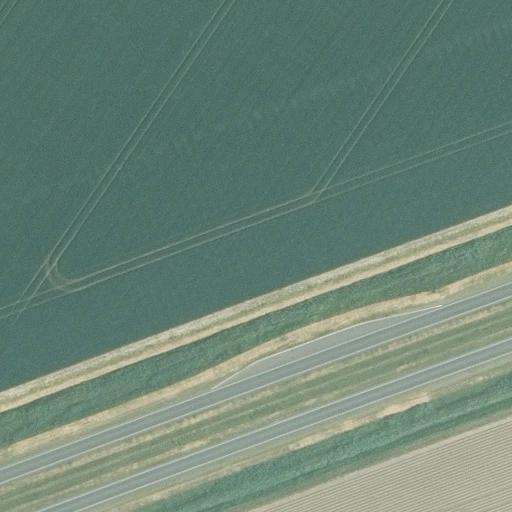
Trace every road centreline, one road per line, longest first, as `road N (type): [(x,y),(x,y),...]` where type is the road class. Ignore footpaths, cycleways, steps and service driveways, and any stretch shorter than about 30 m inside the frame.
road 1 (trunk): [(511,290),(0,475)]
road 2 (trunk): [(55,511),(511,346)]
